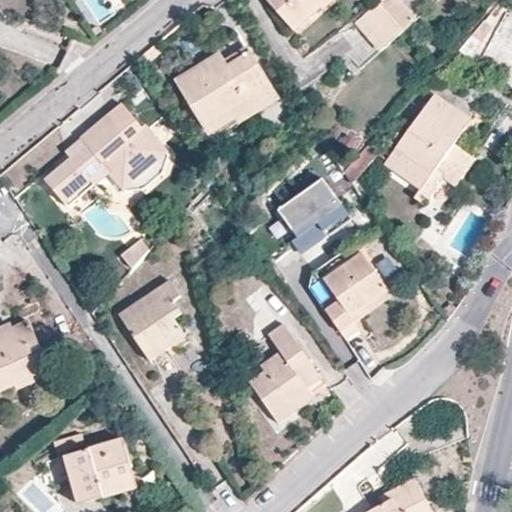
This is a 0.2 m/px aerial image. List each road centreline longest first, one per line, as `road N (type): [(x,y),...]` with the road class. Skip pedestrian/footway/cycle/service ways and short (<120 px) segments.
road 1 (residential): [(511,253),(427,366),(263,511)]
road 2 (residential): [(0,147),(178,0)]
